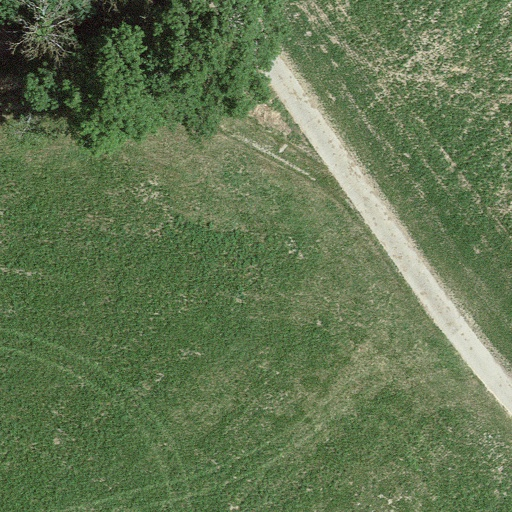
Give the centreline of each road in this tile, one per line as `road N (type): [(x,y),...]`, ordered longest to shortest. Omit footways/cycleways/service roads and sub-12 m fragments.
road 1 (track): [(221,0),(511,404)]
road 2 (track): [(0,100),(142,82),(325,154)]
